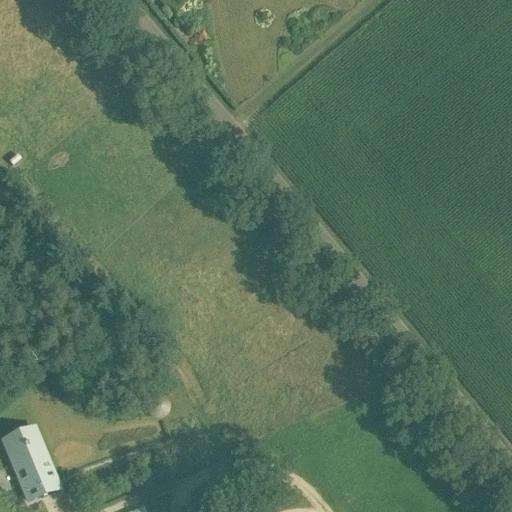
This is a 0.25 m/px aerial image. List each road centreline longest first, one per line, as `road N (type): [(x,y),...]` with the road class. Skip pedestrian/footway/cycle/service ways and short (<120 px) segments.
road 1 (unclassified): [(511,464),(131,0)]
road 2 (unknown): [(340,511),(314,478),(272,457),(212,462),(101,511)]
